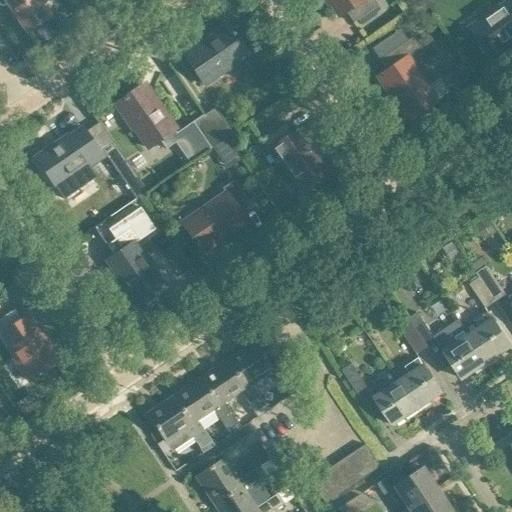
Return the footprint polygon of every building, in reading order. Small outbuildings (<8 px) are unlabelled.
[(29,0),(0,0),(0,5),(3,6),(5,4),(11,13),(29,0)] [(49,0),(29,0),(11,13),(26,34),(50,17),(42,5),(49,0)] [(327,0),(329,2),(328,3),(328,4),(330,3),(339,17),(346,12),(353,23),(378,6),(373,0),(327,0)] [(511,0),(509,0),(468,28),(487,56),(511,38),(511,0)] [(204,85),(248,54),(228,26),(184,57),(204,85)] [(415,36),(379,60),(387,71),(378,77),(408,121),(436,102),(407,58),(423,47),(415,36)] [(176,133),(144,85),(115,104),(133,130),(135,128),(149,148),(159,141),(165,149),(175,143),(189,163),(210,148),(192,122),(176,133)] [(204,116),(221,141),(232,133),(215,108),(204,116)] [(203,115),(192,122),(210,148),(221,141),(204,116),(203,115)] [(292,134),(285,123),(260,140),(268,151),(274,147),(287,166),(284,168),(302,194),(330,175),(299,129),(292,134)] [(100,154),(82,129),(68,139),(67,137),(35,159),(53,184),(62,198),(88,181),(79,167),(100,154)] [(116,147),(105,155),(135,200),(147,192),(116,147)] [(240,213),(250,206),(233,180),(221,188),(225,193),(182,223),(201,252),(245,221),(240,213)] [(139,240),(131,229),(106,246),(113,257),(107,261),(116,275),(115,276),(137,307),(164,289),(133,244),(139,240)] [(477,273),(480,277),(496,302),(507,295),(488,266),(477,273)] [(486,308),(496,302),(480,277),(470,284),(486,308)] [(21,321),(13,310),(0,318),(0,336),(1,335),(14,354),(13,355),(30,381),(59,362),(28,316),(21,321)] [(481,329),(470,337),(488,363),(511,347),(489,312),(475,321),(481,329)] [(422,318),(412,325),(427,347),(437,341),(422,318)] [(416,354),(427,347),(412,325),(408,319),(398,326),(416,354)] [(440,345),(463,379),(488,363),(470,337),(459,344),(453,336),(440,345)] [(284,400),(295,392),(274,361),(273,362),(276,367),(273,369),(254,341),(226,360),(245,388),(251,385),(267,374),(284,400)] [(411,376),(400,383),(418,409),(442,393),(419,358),(405,367),(411,376)] [(226,360),(199,378),(219,406),(224,403),(240,392),(254,413),(265,406),(251,385),(245,388),(226,360)] [(358,394),(368,387),(352,364),(342,371),(358,394)] [(199,378),(172,396),(192,425),(197,421),(213,410),(227,431),(238,424),(224,403),(219,406),(199,378)] [(418,409),(400,383),(390,390),(384,381),(370,391),(394,425),(418,409)] [(211,442),(197,421),(192,425),(172,396),(146,414),(171,452),(192,438),(200,449),(211,442)] [(248,451),(241,440),(214,457),(215,458),(220,455),(222,459),(194,477),(213,504),(241,485),(238,480),(228,465),(248,451)] [(365,445),(355,451),(369,473),(379,467),(365,445)] [(369,473),(355,451),(344,459),(358,481),(369,473)] [(347,488),(358,481),(344,459),(332,466),(347,488)] [(347,488),(332,466),(322,473),(336,495),(347,488)] [(259,467),(238,480),(241,485),(213,504),(217,511),(259,511),(256,508),(245,491),(266,478),(259,467)] [(393,488),(407,508),(436,489),(422,468),(406,479),(399,469),(376,484),(383,494),(393,488)] [(324,503),(336,495),(322,473),(310,481),(324,503)] [(446,511),(450,510),(436,489),(407,508),(409,511),(446,511)] [(277,494),(256,508),(259,511),(273,511),(284,505),(277,494)] [(356,511),(366,505),(359,495),(337,509),(338,511),(356,511)]
